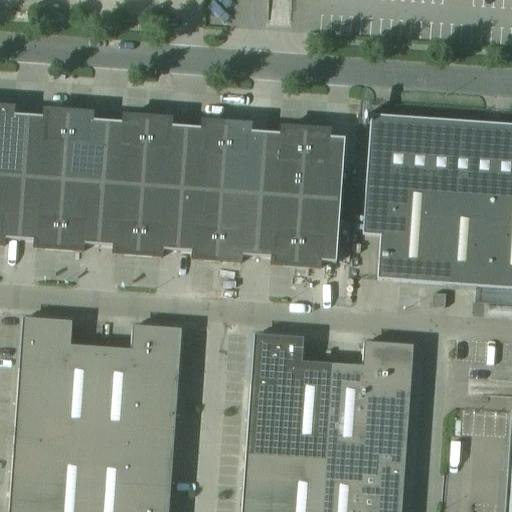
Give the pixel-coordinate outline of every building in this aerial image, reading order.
[(161,27),(176,28),(177,19),(162,18),(161,27)] [(0,248),(2,249),(2,246),(1,246),(1,242),(36,244),(35,249),(34,249),(34,251),(81,254),(81,252),(80,252),(80,247),(115,250),(114,254),(113,254),(113,256),(239,265),(239,263),(238,263),(238,259),(272,261),(272,266),(271,266),(270,268),(318,271),(318,269),(317,269),(317,264),(335,266),(344,142),(326,141),(326,136),(328,136),(328,134),(280,131),(280,133),(282,133),(281,137),(247,135),(247,130),(249,131),(249,128),(201,125),(201,127),(203,127),(202,132),(168,129),(168,125),(170,125),(170,123),(122,119),(122,122),(124,122),(123,126),(89,124),(89,119),(91,119),(91,117),(43,114),(43,116),(45,116),(45,120),(10,118),(10,113),(12,114),(12,111),(0,110),(0,248)] [(511,180),(386,172),(390,119),(369,118),(364,194),(382,196),(376,282),(511,291),(511,180)] [(444,310),(445,297),(431,296),(430,309),(444,310)] [(93,447),(99,351),(70,348),(71,324),(21,321),(20,342),(13,441),(93,447)] [(93,447),(172,453),(181,332),(131,329),(129,353),(99,351),(93,447)] [(324,464),(331,367),(301,365),(303,343),(303,341),(253,337),(244,458),(324,464)] [(324,464),(320,511),(400,511),(403,470),(411,370),(412,349),(391,347),(383,347),(362,345),(362,348),(360,369),(331,367),(324,464)] [(511,511),(511,413),(510,414),(505,478),(497,477),(494,511),(511,511)] [(87,511),(93,447),(13,441),(7,511),(87,511)] [(167,511),(172,453),(93,447),(87,511),(167,511)] [(320,511),(324,464),(244,458),(240,511),(320,511)]
